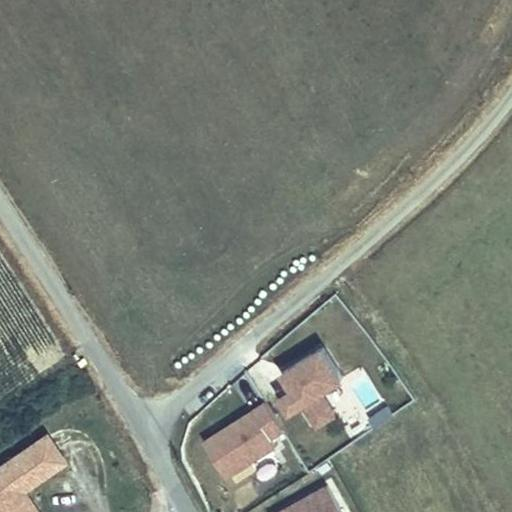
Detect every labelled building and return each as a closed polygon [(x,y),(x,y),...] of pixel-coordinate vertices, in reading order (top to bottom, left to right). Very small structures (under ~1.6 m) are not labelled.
[(330,384),(352,370),(332,339),(292,364),(299,375),(287,383),(300,404),(312,395),(327,418),(344,407),(330,384)] [(360,367),(346,376),(357,394),(371,385),(360,367)] [(246,376),(233,388),(251,408),(264,396),(246,376)] [(286,439),(282,432),(295,424),(277,396),(215,436),(237,470),(286,439)] [(387,425),(406,412),(400,404),(381,417),(387,425)] [(74,458),(56,432),(35,446),(50,468),(28,483),(31,487),(74,458)] [(47,511),(31,487),(28,483),(50,468),(35,446),(0,469),(0,510),(4,509),(6,511),(47,511)] [(354,511),(338,482),(280,511),(354,511)]
